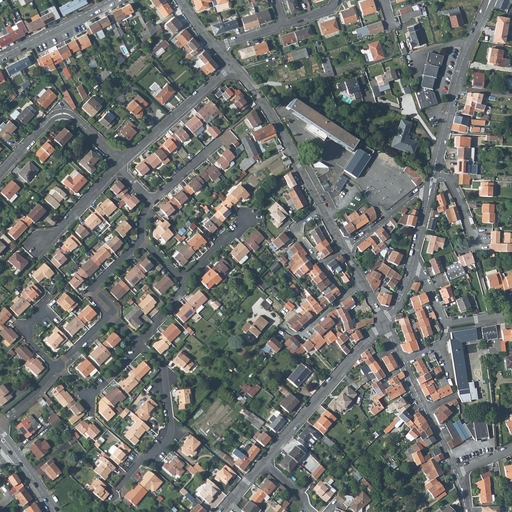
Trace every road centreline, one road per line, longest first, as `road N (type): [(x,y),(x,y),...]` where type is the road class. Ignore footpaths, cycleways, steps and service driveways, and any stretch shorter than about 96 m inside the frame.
road 1 (tertiary): [(382,323),(263,461)]
road 2 (tertiary): [(434,170),(460,67),(490,0)]
road 3 (residential): [(117,487),(141,459),(155,456),(171,428),(164,369),(141,344)]
road 4 (residential): [(232,66),(277,123),(322,205)]
road 5 (residential): [(0,173),(62,113),(117,164)]
road 6 (residential): [(117,164),(232,66)]
road 7 (residential): [(0,58),(116,0)]
road 8 (track): [(216,329),(299,238)]
road 9 (residential): [(455,472),(402,361)]
